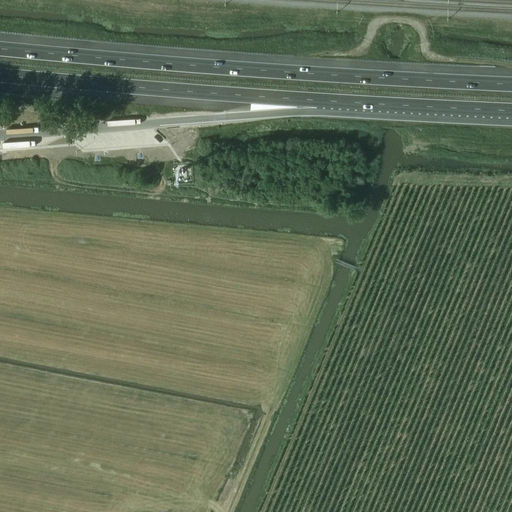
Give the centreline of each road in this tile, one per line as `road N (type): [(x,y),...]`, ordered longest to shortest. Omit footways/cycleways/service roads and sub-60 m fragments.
road 1 (motorway): [(511,84),(0,48)]
road 2 (motorway): [(0,75),(365,102)]
road 3 (motorway): [(167,124),(365,102)]
road 4 (motorway): [(365,102),(511,107)]
